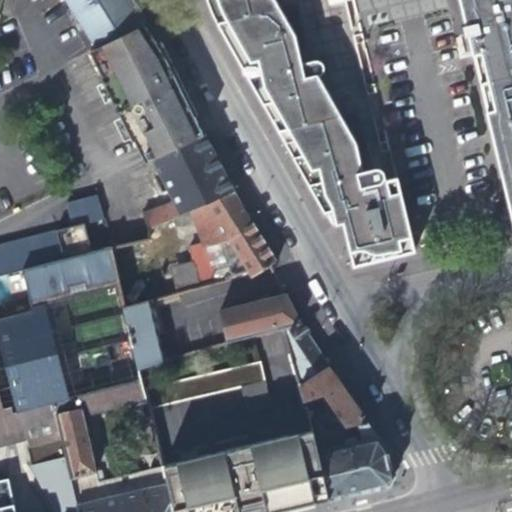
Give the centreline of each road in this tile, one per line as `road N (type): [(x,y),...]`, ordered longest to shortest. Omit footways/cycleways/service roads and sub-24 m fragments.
road 1 (residential): [(348,302),(169,0)]
road 2 (residential): [(443,511),(348,302)]
road 3 (residential): [(348,302),(511,263)]
